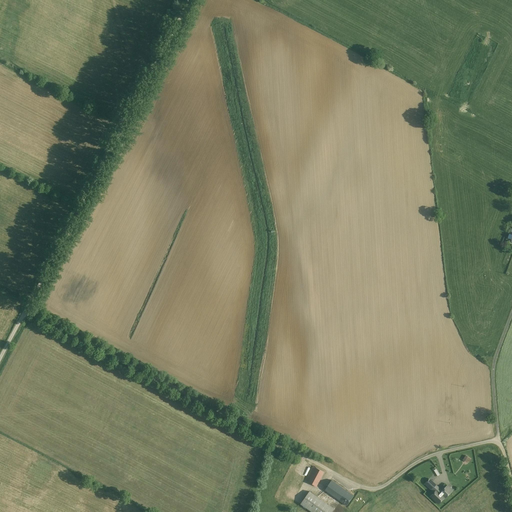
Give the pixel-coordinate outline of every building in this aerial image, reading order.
[(462,460),(468,463),(471,458),(465,455),(462,460)] [(324,473),(313,466),(305,480),(316,487),(324,473)] [(430,478),(424,484),(434,494),(437,491),(440,493),(442,491),(430,478)] [(356,495),(333,479),(325,490),(349,506),(356,495)] [(459,497),(448,485),(442,491),(440,493),(437,491),(434,494),(431,497),(439,505),(445,500),(450,505),(459,497)] [(311,492),(302,505),(312,511),(332,511),(335,510),(311,492)]
